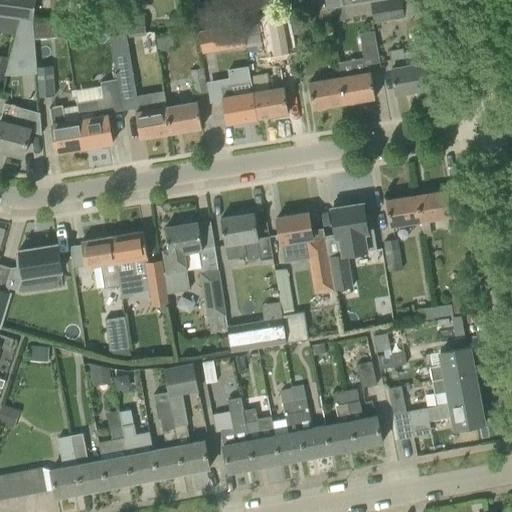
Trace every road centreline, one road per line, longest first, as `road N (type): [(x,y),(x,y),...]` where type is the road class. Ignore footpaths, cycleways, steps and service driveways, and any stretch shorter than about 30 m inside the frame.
road 1 (unclassified): [(0,199),(490,126)]
road 2 (residential): [(323,511),(511,477)]
road 3 (unclassified): [(464,0),(490,126)]
